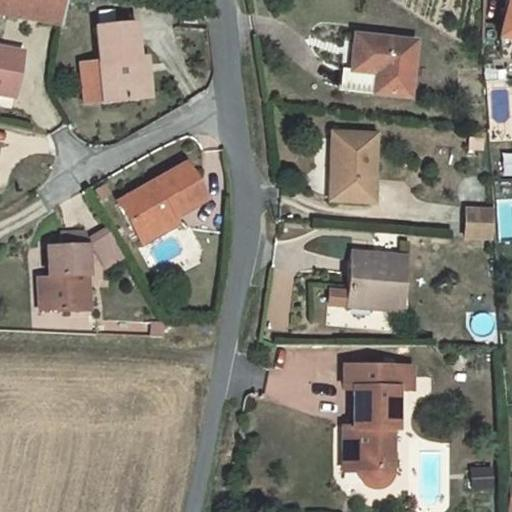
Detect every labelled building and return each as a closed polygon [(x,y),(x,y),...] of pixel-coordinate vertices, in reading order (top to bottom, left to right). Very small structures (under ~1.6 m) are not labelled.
[(0,0),(0,14),(58,25),(62,0),(0,0)] [(511,0),(507,0),(500,32),(500,38),(511,40),(511,0)] [(106,26),(95,28),(98,63),(102,102),(102,103),(141,99),(137,58),(134,24),(122,25),(106,26)] [(413,42),(354,36),(350,70),(348,90),(407,97),(413,42)] [(0,94),(14,98),(22,53),(0,48),(0,94)] [(148,57),(137,58),(141,99),(152,98),(148,57)] [(98,63),(80,65),(84,103),(102,102),(98,63)] [(350,70),(340,70),(338,89),(348,90),(350,70)] [(374,136),(330,134),(328,167),(332,167),(330,202),(371,203),(374,136)] [(184,166),(117,204),(140,243),(176,222),(173,216),(203,199),(184,166)] [(492,237),(493,210),(467,209),(466,237),(492,237)] [(85,233),(60,233),(60,245),(46,246),(47,277),(47,286),(44,286),(45,313),(87,311),(86,250),(91,248),(103,268),(124,256),(107,228),(91,238),(85,239),(85,233)] [(368,256),(349,254),(345,307),(371,309),(372,303),(400,306),(404,259),(373,256),(372,259),(367,258),(368,256)] [(47,286),(47,277),(37,277),(38,313),(45,313),(44,286),(47,286)] [(400,306),(372,303),(371,309),(400,312),(400,306)] [(163,323),(150,322),(149,337),(162,338),(163,323)] [(411,368),(344,367),(343,389),(353,390),(353,429),(343,428),(342,454),(357,454),(357,473),(357,477),(360,481),(363,485),(369,488),(375,488),(382,486),(385,483),(388,478),(389,475),(390,429),(395,429),(396,390),(411,390),(411,368)] [(342,454),(342,472),(357,473),(357,454),(342,454)]
